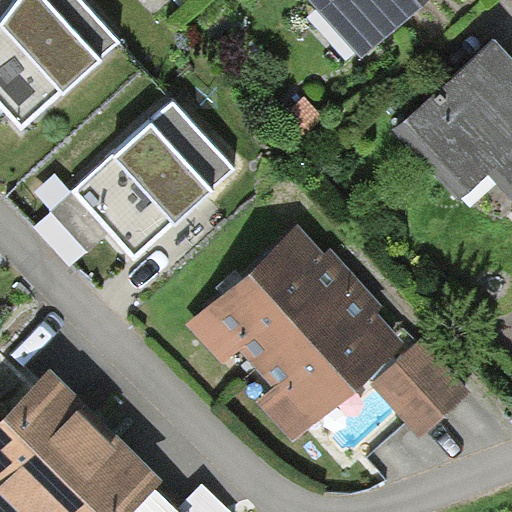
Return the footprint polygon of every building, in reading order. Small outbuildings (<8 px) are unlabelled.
[(120,44),(79,0),(21,0),(0,27),(0,106),(24,132),(103,65),(100,61),(120,44)] [(309,0),(363,61),(432,0),(309,0)] [(511,59),(493,39),(395,131),(461,202),(488,176),(511,201),(511,59)] [(174,104),(74,193),(136,262),(191,214),(236,174),(174,104)] [(239,351),(258,371),(359,280),(346,265),(332,250),(326,255),(300,226),(188,326),(224,365),(239,351)] [(373,296),(359,280),(258,371),(274,389),(258,404),(295,444),(407,344),(377,311),(383,306),(373,296)] [(420,441),(472,393),(424,340),(372,387),(420,441)] [(0,425),(0,511),(24,511),(108,430),(89,412),(51,375),(0,425)] [(121,443),(108,430),(24,511),(136,511),(164,487),(121,443)]
